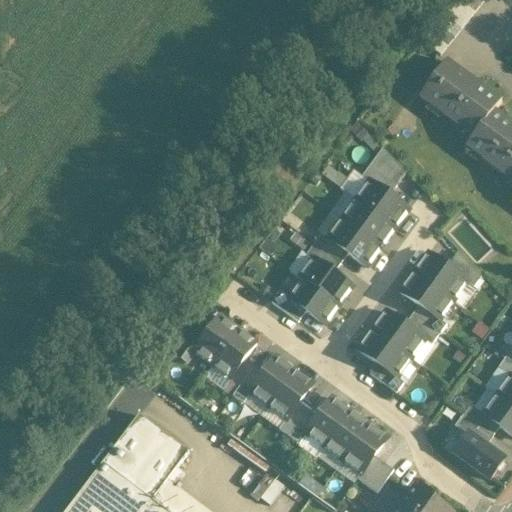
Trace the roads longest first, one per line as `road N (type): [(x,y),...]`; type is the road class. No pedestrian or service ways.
road 1 (residential): [(485,511),(427,468),(411,430),(323,368)]
road 2 (residential): [(323,368),(427,222)]
